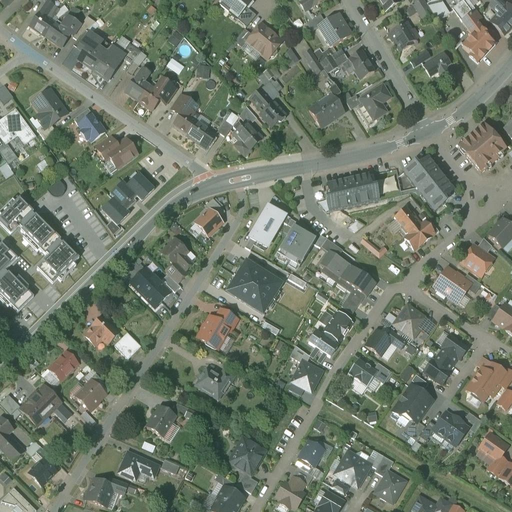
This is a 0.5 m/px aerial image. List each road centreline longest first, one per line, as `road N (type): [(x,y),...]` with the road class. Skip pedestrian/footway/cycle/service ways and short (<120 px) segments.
road 1 (tertiary): [(206,188),(136,237),(0,374)]
road 2 (residential): [(256,511),(332,374),(384,300),(408,289)]
road 3 (residential): [(25,54),(190,165),(206,188)]
road 4 (tertiary): [(426,133),(206,188)]
road 5 (residential): [(53,511),(169,327)]
road 6 (residential): [(345,0),(426,133)]
